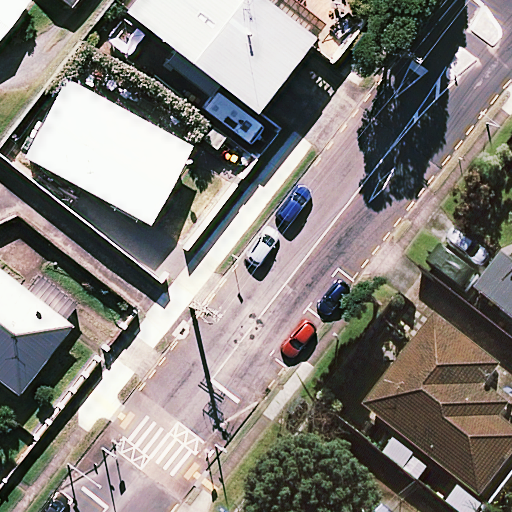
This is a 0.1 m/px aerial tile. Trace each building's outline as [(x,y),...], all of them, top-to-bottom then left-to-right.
[(0,0),(0,29),(22,0),(0,0)] [(324,0),(129,0),(125,6),(251,106),(331,5),(324,0)] [(188,143),(65,78),(25,154),(147,219),(188,143)] [(511,262),(509,259),(481,294),(511,318),(511,262)] [(0,378),(15,390),(68,323),(0,269),(0,378)] [(504,369),(443,322),(372,413),(467,487),(452,506),(459,511),(480,511),(511,472),(511,429),(503,422),(511,411),(487,392),(504,369)]
